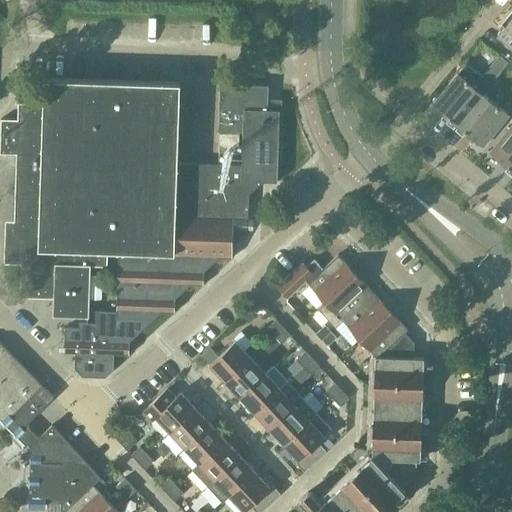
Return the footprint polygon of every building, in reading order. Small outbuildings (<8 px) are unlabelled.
[(511,21),(499,37),(511,47),(511,63),(511,64),(511,63),(511,21)] [(498,76),(509,63),(501,56),(490,69),(498,76)] [(459,127),(485,95),(491,87),(466,66),(433,106),(459,127)] [(103,299),(104,277),(91,276),(92,268),(109,268),(110,252),(121,253),(177,254),(180,164),(182,84),(46,80),(45,105),(20,104),(19,121),(3,121),(2,155),(18,156),(15,248),(7,248),(6,265),(23,266),(22,299),(57,300),(56,317),(90,318),(91,298),(103,299)] [(245,134),(244,166),(243,182),(265,182),(279,183),(282,110),(270,110),(270,86),(222,85),(221,133),(245,134)] [(485,95),(459,127),(484,148),(510,116),(485,95)] [(511,170),(511,129),(492,154),(511,170)] [(251,196),(265,182),(243,182),(244,166),(180,164),(177,254),(121,253),(120,284),(115,288),(119,293),(119,313),(119,319),(155,320),(163,313),(176,313),(177,300),(192,286),(205,286),(206,272),(221,258),(234,259),(235,245),(249,231),(249,230),(255,230),(255,220),(250,219),(251,196)] [(307,282),(327,303),(357,275),(340,256),(324,270),(315,260),(307,268),(302,263),(276,288),(287,300),(307,282)] [(344,322),(375,293),(357,275),(342,289),(327,303),(320,310),(337,328),(344,322)] [(361,340),(392,312),(375,293),(344,322),(361,340)] [(131,342),(155,320),(119,319),(119,313),(98,312),(97,324),(81,324),(81,329),(67,329),(66,354),(77,354),(77,370),(85,378),(107,378),(115,370),(116,355),(131,356),(131,342)] [(392,312),(361,340),(377,357),(377,358),(416,358),(416,343),(407,333),(409,331),(392,312)] [(275,337),(284,328),(278,321),(269,329),(275,337)] [(324,341),(333,332),(327,326),(318,335),(324,341)] [(284,328),(275,337),(282,344),(291,335),(284,328)] [(333,332),(324,341),(329,347),(338,338),(333,332)] [(227,382),(252,358),(246,352),(253,345),(242,333),(234,340),(236,343),(212,366),(227,382)] [(0,404),(12,417),(18,423),(24,429),(56,398),(2,342),(0,342),(0,404)] [(305,368),(314,360),(307,352),(298,361),(305,368)] [(241,398),(267,374),(252,358),(227,382),(241,398)] [(274,358),(267,364),(271,369),(278,362),(274,358)] [(385,511),(407,492),(404,489),(417,477),(418,461),(422,461),(426,359),(416,358),(377,358),(374,457),(329,499),(328,502),(324,506),(313,493),(309,493),(303,500),(302,503),(311,511),(385,511)] [(320,367),(314,360),(305,368),(312,375),(320,367)] [(241,398),(256,414),(289,383),(290,382),(275,367),(267,374),(241,398)] [(289,383),(256,414),(271,429),(304,398),(289,383)] [(334,399),(343,391),(336,384),(327,392),(334,399)] [(172,433),(198,409),(182,393),(177,398),(169,389),(143,414),(151,422),(157,417),(172,433)] [(350,398),(343,391),(334,399),(341,407),(350,398)] [(311,421),(318,414),(304,398),(271,429),(285,445),(311,421)] [(187,449),(212,425),(198,409),(172,433),(187,449)] [(326,437),(311,421),(285,445),(300,461),(297,463),(306,472),(328,452),(320,443),(326,437)] [(62,511),(66,511),(95,485),(97,483),(105,477),(54,425),(37,442),(42,448),(40,503),(46,503),(46,504),(48,504),(48,503),(63,503),(63,511),(62,511)] [(201,465),(227,441),(212,425),(187,449),(201,465)] [(128,430),(118,439),(129,451),(139,442),(128,430)] [(227,441),(201,465),(195,470),(210,486),(242,456),(227,441)] [(140,463),(149,455),(142,447),(133,456),(140,463)] [(155,462),(149,455),(140,463),(146,470),(155,462)] [(231,496),(256,472),(242,456),(210,486),(224,502),(231,496)] [(271,488),(256,472),(231,496),(245,511),(246,511),(252,506),(257,511),(263,511),(282,494),(274,485),(271,488)] [(123,493),(132,485),(127,478),(117,487),(123,493)] [(169,495),(178,486),(171,479),(162,487),(169,495)] [(103,511),(112,504),(95,485),(66,511),(103,511)] [(132,485),(123,493),(128,499),(138,490),(132,485)] [(178,486),(169,495),(176,502),(185,493),(178,486)]
